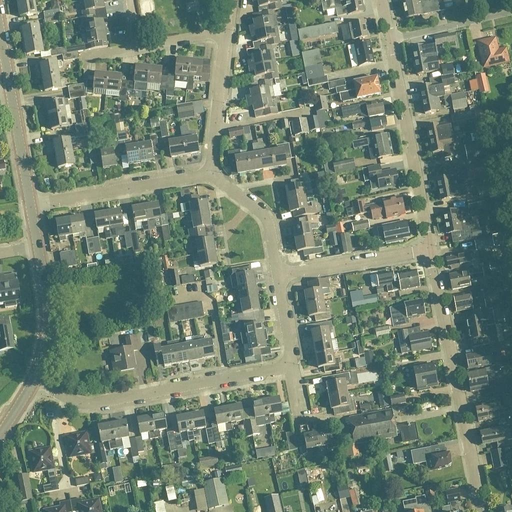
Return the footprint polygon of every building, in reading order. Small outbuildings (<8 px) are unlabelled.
[(82,19),(92,17),(95,17),(94,11),(104,9),(104,3),(108,3),(107,0),(96,0),(83,2),(85,11),(81,12),(82,18),(82,19)] [(269,13),(273,12),(281,10),(279,0),(252,0),(254,4),(258,3),(259,9),(267,7),(269,13)] [(359,0),(324,0),(320,1),(323,13),(334,11),(336,18),(347,16),(363,13),(359,0)] [(436,2),(437,8),(438,13),(445,12),(442,0),(410,0),(402,2),(404,11),(416,9),(415,7),(436,2)] [(34,9),(33,2),(17,5),(19,18),(36,15),(40,14),(39,8),(34,9)] [(438,13),(437,8),(436,2),(415,7),(416,9),(404,11),(406,20),(438,13)] [(43,20),(59,17),(58,11),(42,13),(43,20)] [(250,34),(276,29),(274,18),(275,18),(273,12),(269,13),(261,14),(262,20),(253,22),(254,28),(249,29),(250,34)] [(59,17),(43,20),(44,26),(60,24),(59,17)] [(85,35),(109,31),(108,25),(104,25),(103,21),(93,22),(92,17),(82,19),(82,18),(79,19),(80,25),(84,24),(85,35)] [(365,22),(349,26),(350,34),(353,33),(354,40),(368,37),(365,22)] [(335,24),(308,30),(310,39),(337,34),(335,24)] [(21,30),(23,43),(40,40),(39,33),(43,32),(42,26),(21,30)] [(267,47),(272,47),(280,45),(279,39),(276,29),(250,34),(251,39),(256,38),(257,43),(266,41),(267,47)] [(83,46),(84,51),(108,47),(106,36),(110,35),(109,31),(85,35),(87,45),(83,45),(83,46)] [(434,46),(448,43),(447,36),(432,39),(433,46),(434,45),(434,46)] [(40,40),(23,43),(26,56),(47,52),(46,46),(41,47),(40,40)] [(478,44),(483,69),(501,65),(501,63),(508,62),(505,50),(498,52),(495,40),(478,44)] [(373,64),(369,43),(354,46),(358,67),(373,64)] [(412,49),(414,62),(431,59),(437,58),(434,46),(434,45),(433,46),(423,48),(422,47),(412,49)] [(64,49),(66,55),(77,53),(84,52),(84,51),(83,46),(64,49)] [(247,63),(249,69),(271,64),(275,64),(272,47),(267,47),(259,49),(260,55),(251,57),(252,62),(247,63)] [(50,58),(62,56),(66,55),(64,49),(49,52),(50,58)] [(304,70),(321,67),(318,51),(301,55),(304,70)] [(63,63),(78,60),(77,53),(66,55),(62,56),(63,63)] [(431,59),(414,62),(417,77),(428,75),(428,74),(439,71),(437,58),(431,59)] [(166,92),(173,92),(174,83),(186,84),(189,61),(176,60),(175,70),(168,69),(167,77),(168,77),(166,92)] [(189,61),(186,84),(185,91),(192,92),(193,83),(207,84),(209,70),(201,69),(202,62),(189,61)] [(39,66),(42,79),(58,76),(57,69),(62,69),(61,62),(39,66)] [(257,84),(274,81),(278,80),(277,74),(273,74),(271,64),(249,69),(250,74),(255,73),(256,78),(252,79),(253,85),(257,84)] [(147,85),(148,68),(135,66),(134,77),(127,77),(126,85),(126,91),(133,92),(134,84),(147,85)] [(166,92),(168,77),(167,77),(160,77),(161,69),(148,68),(147,85),(159,87),(158,91),(165,92),(166,92)] [(105,92),(107,75),(94,73),(94,81),(86,81),(85,95),(92,96),(93,91),(105,92)] [(125,98),(126,91),(126,85),(119,84),(120,76),(107,75),(105,92),(118,93),(117,102),(125,103),(125,98)] [(58,76),(42,79),(44,92),(65,88),(64,82),(60,83),(58,76)] [(422,102),(438,99),(444,98),(443,89),(454,87),(452,77),(429,81),(430,86),(419,88),(422,102)] [(327,85),(326,78),(306,82),(308,89),(327,85)] [(339,95),(378,87),(376,79),(352,83),(345,85),(345,88),(335,90),(336,95),(339,95)] [(246,98),(247,103),(270,99),(268,89),(275,87),(274,81),(257,84),(258,90),(249,92),(250,97),(246,98)] [(329,91),(335,90),(334,83),(327,84),(329,91)] [(68,94),(83,92),(82,86),(67,88),(68,94)] [(379,96),(378,87),(339,95),(340,103),(342,104),(357,101),(356,100),(379,96)] [(487,87),(478,89),(479,95),(488,93),(487,87)] [(83,92),(68,94),(69,101),(85,98),(83,92)] [(466,109),(463,94),(449,97),(452,112),(466,109)] [(312,100),(315,113),(327,110),(325,98),(312,100)] [(272,109),(271,105),(270,99),(247,103),(248,108),(252,108),(255,119),(276,114),(275,109),(272,109)] [(441,112),(438,99),(422,102),(425,116),(435,114),(435,113),(441,112)] [(48,118),(65,115),(64,108),(68,107),(67,101),(46,104),(48,118)] [(190,104),(184,105),(176,107),(177,113),(192,110),(190,104)] [(383,115),(381,104),(365,107),(365,105),(340,110),(342,119),(359,116),(365,119),(367,118),(383,115)] [(481,111),(469,113),(450,117),(452,125),(475,120),(475,119),(482,118),(481,111)] [(65,115),(48,118),(51,131),(72,127),(71,121),(66,122),(65,115)] [(124,126),(122,118),(114,119),(116,127),(124,126)] [(317,118),(315,118),(306,120),(309,132),(320,130),(317,118)] [(369,122),(356,125),(351,126),(352,131),(370,127),(371,132),(382,130),(382,128),(386,127),(384,118),(368,121),(369,122)] [(305,120),(298,121),(301,135),(308,133),(305,120)] [(294,137),(301,135),(298,121),(291,123),(294,137)] [(160,139),(167,137),(164,122),(158,123),(160,139)] [(75,133),(90,130),(89,124),(73,126),(75,133)] [(427,127),(430,141),(451,137),(449,124),(438,126),(437,125),(427,127)] [(181,141),(184,156),(197,154),(195,138),(187,140),(185,128),(179,129),(181,141)] [(243,137),(241,129),(227,132),(229,139),(243,137)] [(90,130),(75,133),(76,139),(91,137),(90,130)] [(140,164),(136,145),(130,146),(129,141),(126,141),(125,132),(115,134),(117,143),(120,158),(126,157),(127,166),(140,164)] [(150,143),(136,145),(140,164),(152,161),(151,152),(158,151),(155,136),(149,137),(150,143)] [(370,161),(377,160),(392,157),(388,136),(360,142),(361,148),(367,147),(370,161)] [(454,138),(451,137),(430,141),(432,155),(441,153),(442,159),(450,158),(447,146),(453,145),(455,143),(454,138)] [(55,156),(72,153),(71,147),(75,146),(74,139),(53,143),(55,156)] [(170,158),(184,156),(181,141),(167,143),(170,158)] [(114,159),(120,158),(117,143),(111,144),(112,149),(98,152),(102,170),(115,168),(114,159)] [(466,162),(488,157),(485,143),(463,147),(466,162)] [(261,171),(273,169),(270,152),(264,154),(262,144),(257,145),(261,171)] [(261,171),(257,145),(252,146),(253,155),(246,157),(249,173),(261,171)] [(270,152),(273,169),(285,167),(284,161),(291,160),(288,146),(276,148),(277,151),(270,152)] [(93,149),(90,150),(87,150),(89,166),(96,165),(93,149)] [(237,175),(249,173),(246,157),(240,158),(239,152),(227,154),(230,171),(236,169),(237,175)] [(72,153),(55,156),(57,169),(79,166),(78,159),(73,160),(72,153)] [(352,160),(332,164),(334,174),(354,170),(352,160)] [(472,167),(474,174),(487,172),(485,165),(472,167)] [(362,171),(364,183),(376,180),(378,190),(397,186),(394,171),(380,174),(379,167),(362,171)] [(439,191),(463,186),(461,175),(437,180),(439,191)] [(285,189),(288,202),(304,199),(303,192),(307,192),(304,179),(290,182),(291,188),(285,189)] [(465,197),(463,186),(439,191),(441,202),(465,197)] [(491,197),(489,186),(476,189),(478,200),(482,200),(491,197)] [(179,207),(181,214),(179,215),(180,219),(186,218),(186,219),(208,215),(206,202),(199,203),(198,197),(183,200),(184,206),(179,207)] [(370,214),(371,214),(402,207),(400,198),(383,202),(383,204),(363,208),(365,215),(370,214)] [(304,199),(288,202),(290,214),(295,213),(297,219),(315,215),(313,204),(305,205),(304,199)] [(478,200),(466,203),(468,211),(477,209),(477,211),(484,210),(482,200),(478,200)] [(351,205),(353,217),(365,215),(363,208),(362,203),(351,205)] [(144,207),(149,232),(154,231),(152,221),(160,219),(157,204),(144,207)] [(149,232),(144,207),(131,209),(134,224),(141,222),(143,233),(149,232)] [(402,207),(371,214),(372,221),(386,218),(386,220),(404,216),(402,207)] [(443,214),(445,225),(468,220),(466,209),(443,214)] [(107,213),(111,239),(117,239),(115,227),(122,226),(119,211),(107,213)] [(104,229),(106,240),(111,239),(107,213),(94,215),(96,230),(104,229)] [(208,215),(186,219),(187,224),(192,223),(193,230),(188,231),(190,238),(205,235),(204,229),(210,228),(208,215)] [(81,217),(69,219),(72,236),(78,235),(79,239),(85,238),(81,217)] [(292,229),(294,241),(311,238),(310,232),(318,230),(316,218),(297,221),(298,228),(292,229)] [(72,236),(69,219),(55,222),(59,243),(66,242),(65,237),(72,236)] [(447,236),(450,235),(461,233),(461,236),(470,234),(470,230),(472,230),(470,219),(468,220),(445,225),(447,236)] [(350,225),(352,233),(369,229),(367,221),(350,225)] [(385,246),(394,244),(402,242),(402,240),(409,238),(409,237),(410,235),(410,232),(407,231),(405,223),(382,228),(385,246)] [(167,227),(161,228),(163,243),(170,242),(167,227)] [(471,231),(472,234),(472,239),(486,237),(485,229),(471,231)] [(129,233),(132,249),(138,248),(135,232),(129,233)] [(126,250),(131,249),(132,249),(129,233),(123,234),(126,250)] [(250,248),(265,249),(265,235),(251,234),(250,248)] [(198,255),(215,252),(212,239),(206,241),(205,235),(190,238),(191,243),(195,242),(197,250),(191,251),(192,256),(198,255)] [(338,237),(340,250),(341,256),(351,254),(348,235),(338,237)] [(312,244),(311,238),(294,241),(297,253),(302,252),(303,258),(322,255),(320,242),(312,244)] [(98,239),(92,240),(94,255),(100,254),(98,239)] [(475,242),(476,252),(494,249),(492,239),(475,242)] [(86,241),(88,256),(94,255),(92,240),(86,241)] [(59,255),(60,261),(61,269),(77,267),(74,252),(59,255)] [(198,255),(192,256),(193,262),(199,261),(200,268),(217,265),(215,252),(198,255)] [(446,260),(448,268),(448,269),(450,268),(451,271),(472,267),(469,253),(450,257),(451,259),(446,260)] [(116,268),(133,265),(131,257),(115,260),(116,268)] [(503,261),(489,264),(490,270),(504,268),(503,261)] [(253,274),(250,274),(249,268),(230,271),(233,291),(238,290),(255,287),(253,274)] [(449,277),(452,291),(470,288),(468,281),(483,278),(481,271),(467,274),(467,273),(449,277)] [(170,273),(173,288),(179,287),(176,272),(170,273)] [(386,287),(417,281),(416,272),(397,275),(397,276),(392,277),(392,273),(376,276),(378,288),(386,287)] [(0,303),(4,303),(5,309),(4,309),(5,310),(16,308),(16,307),(15,307),(15,301),(19,301),(15,275),(2,277),(2,279),(0,279),(0,303)] [(306,306),(322,303),(321,297),(329,295),(327,280),(307,284),(308,293),(304,294),(306,306)] [(386,288),(387,293),(400,291),(400,292),(419,288),(417,281),(386,287),(386,288)] [(205,289),(206,295),(217,293),(216,286),(205,289)] [(255,287),(238,290),(239,297),(235,298),(236,303),(240,302),(257,299),(255,287)] [(484,302),(480,303),(479,296),(484,295),(483,288),(469,291),(470,295),(454,298),(457,314),(473,310),(473,313),(486,310),(484,302)] [(351,299),(353,309),(368,307),(366,296),(351,299)] [(237,316),(238,322),(254,319),(253,313),(259,312),(257,299),(240,302),(242,315),(237,316)] [(391,320),(398,319),(399,327),(408,325),(407,319),(424,316),(422,301),(404,305),(404,307),(389,310),(391,320)] [(322,303),(306,306),(308,318),(314,317),(315,323),(330,320),(329,315),(325,316),(322,303)] [(194,305),(197,320),(203,319),(201,304),(194,305)] [(197,320),(194,305),(188,306),(191,321),(197,320)] [(182,307),(185,322),(191,321),(188,306),(182,307)] [(185,322),(182,307),(176,308),(178,323),(185,322)] [(471,314),(472,320),(465,322),(467,332),(485,329),(484,323),(490,322),(489,317),(493,317),(492,311),(471,314)] [(0,351),(14,350),(9,321),(9,317),(0,318),(0,351)] [(241,341),(264,337),(262,324),(255,325),(254,319),(238,322),(239,328),(244,327),(245,334),(240,335),(241,341)] [(327,330),(331,329),(330,323),(315,326),(317,332),(311,333),(313,345),(329,342),(327,330)] [(387,327),(374,330),(375,338),(389,335),(387,327)] [(484,345),(498,343),(495,327),(485,329),(467,332),(469,342),(483,340),(484,345)] [(401,355),(411,353),(431,349),(428,333),(414,336),(413,330),(397,333),(401,355)] [(233,333),(224,334),(225,342),(234,341),(233,333)] [(147,336),(148,343),(156,342),(155,334),(147,336)] [(197,338),(201,361),(214,358),(210,341),(203,342),(202,337),(197,338)] [(266,349),(264,337),(241,341),(242,346),(247,345),(249,353),(244,353),(245,360),(260,357),(259,351),(266,349)] [(114,373),(118,372),(134,369),(130,353),(138,351),(135,338),(125,340),(126,350),(110,353),(114,373)] [(189,363),(201,361),(197,338),(191,339),(192,344),(185,346),(189,363)] [(176,366),(189,363),(185,346),(178,347),(177,342),(172,343),(176,366)] [(332,354),(329,342),(313,345),(315,357),(332,354)] [(157,368),(163,367),(163,368),(176,366),(172,343),(166,344),(167,349),(160,351),(159,345),(153,347),(157,368)] [(466,358),(468,370),(491,366),(490,361),(501,359),(498,345),(487,347),(488,352),(478,353),(474,354),(474,356),(466,358)] [(234,350),(226,351),(227,363),(234,362),(234,350)] [(333,360),(332,354),(315,357),(317,369),(323,368),(324,374),(339,372),(338,366),(340,365),(339,359),(333,360)] [(260,363),(259,357),(245,360),(246,366),(260,363)] [(348,362),(349,372),(359,371),(358,362),(348,362)] [(383,370),(395,368),(393,362),(382,364),(383,370)] [(404,382),(411,381),(435,376),(434,375),(436,375),(435,368),(433,368),(433,366),(425,367),(424,364),(413,366),(414,369),(412,369),(413,371),(409,371),(409,369),(402,370),(404,382)] [(484,371),(466,375),(470,393),(488,390),(484,371)] [(329,398),(346,395),(345,388),(351,386),(348,374),(334,377),(335,383),(326,385),(329,398)] [(435,377),(435,376),(411,381),(412,386),(416,386),(417,390),(418,390),(418,393),(430,391),(429,388),(437,387),(436,384),(438,384),(436,377),(435,377)] [(511,384),(511,385),(491,389),(493,398),(511,394),(511,384)] [(354,400),(347,401),(346,395),(329,398),(331,411),(335,410),(336,416),(356,413),(355,405),(354,400)] [(403,396),(389,398),(391,407),(405,404),(403,396)] [(475,407),(477,416),(505,410),(505,412),(511,410),(511,396),(502,399),(503,402),(475,407)] [(269,419),(270,425),(275,424),(274,416),(282,415),(279,399),(266,402),(269,419)] [(270,425),(269,419),(266,402),(252,404),(255,420),(263,418),(264,426),(270,425)] [(232,408),(228,409),(231,427),(236,426),(236,424),(244,422),(241,406),(240,407),(240,404),(232,406),(232,408)] [(359,406),(360,413),(370,411),(368,404),(359,406)] [(252,408),(244,409),(246,419),(254,418),(252,408)] [(220,443),(217,427),(225,425),(226,433),(232,432),(231,427),(228,409),(214,412),(215,418),(209,419),(211,430),(214,445),(220,443)] [(511,410),(505,412),(505,410),(477,416),(478,423),(489,421),(491,422),(499,421),(498,419),(504,418),(504,416),(506,416),(508,425),(511,424),(511,410)] [(392,411),(348,419),(353,445),(397,437),(396,435),(401,434),(403,444),(417,441),(414,426),(395,429),(392,411)] [(190,416),(193,434),(194,439),(199,437),(198,430),(206,429),(203,413),(190,416)] [(164,415),(150,417),(154,439),(160,439),(158,432),(167,430),(164,415)] [(193,434),(190,416),(176,419),(179,434),(187,432),(187,435),(193,434)] [(154,439),(150,417),(137,420),(140,435),(147,434),(149,440),(154,439)] [(256,421),(249,422),(252,437),(259,436),(256,421)] [(126,422),(112,425),(115,443),(116,450),(123,448),(121,440),(128,439),(127,431),(128,431),(126,422)] [(245,438),(252,437),(249,422),(242,424),(245,438)] [(316,440),(328,437),(327,432),(329,432),(327,422),(316,425),(318,434),(315,434),(316,440)] [(116,450),(115,443),(112,425),(97,428),(98,436),(99,436),(101,444),(108,442),(110,451),(116,450)] [(316,440),(315,434),(312,435),(310,426),(298,429),(300,438),(302,437),(303,442),(316,440)] [(208,446),(214,445),(211,430),(205,431),(208,446)] [(508,430),(501,431),(500,431),(497,431),(497,432),(480,435),(482,446),(497,444),(498,448),(511,446),(508,430)] [(169,453),(175,452),(173,437),(172,433),(166,434),(169,453)] [(86,434),(65,438),(69,458),(90,454),(86,434)] [(292,434),(285,436),(288,453),(296,451),(292,434)] [(173,437),(175,452),(182,451),(179,436),(173,437)] [(316,440),(318,449),(325,447),(325,451),(334,449),(333,441),(329,442),(328,437),(316,440)] [(134,439),(137,454),(143,453),(140,438),(134,439)] [(137,454),(134,439),(128,440),(130,455),(137,454)] [(316,440),(303,442),(305,447),(300,448),(302,456),(310,454),(309,451),(318,449),(316,440)] [(95,447),(97,454),(99,465),(100,471),(105,470),(104,464),(105,464),(101,446),(95,447)] [(55,478),(49,449),(29,453),(33,474),(47,471),(50,486),(42,487),(44,494),(58,491),(55,478)] [(429,449),(418,452),(410,453),(412,466),(426,463),(428,472),(449,468),(451,466),(448,454),(431,458),(429,449)] [(504,451),(492,453),(495,471),(507,469),(504,451)] [(381,457),(384,473),(392,472),(388,455),(381,457)] [(31,500),(27,477),(15,479),(20,503),(31,500)] [(348,484),(346,477),(336,479),(338,486),(348,484)] [(88,478),(75,481),(76,488),(89,485),(88,478)] [(222,480),(203,484),(208,510),(227,506),(222,480)] [(347,486),(336,488),(339,500),(349,498),(347,486)] [(447,505),(449,505),(450,507),(442,509),(442,511),(458,511),(456,503),(459,503),(457,490),(444,493),(447,505)] [(425,493),(427,504),(428,504),(428,505),(435,504),(432,492),(425,493)] [(279,511),(276,497),(265,500),(267,511),(279,511)] [(415,499),(415,501),(417,511),(429,511),(428,505),(428,504),(427,504),(425,504),(424,498),(415,499)] [(81,504),(81,500),(69,502),(71,511),(99,511),(98,501),(81,504)] [(154,503),(156,511),(166,511),(163,500),(154,503)] [(417,511),(415,501),(402,504),(403,511),(417,511)] [(71,511),(69,502),(58,504),(59,508),(43,511),(71,511)]
